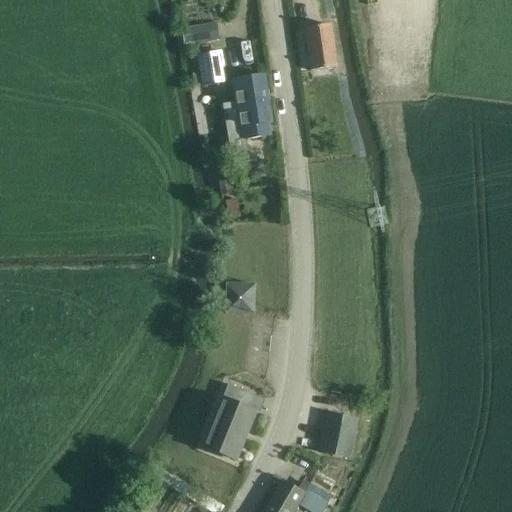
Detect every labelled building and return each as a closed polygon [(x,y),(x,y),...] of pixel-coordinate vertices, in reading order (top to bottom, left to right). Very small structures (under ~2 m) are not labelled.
[(219,40),(217,24),(191,28),(194,44),(219,40)] [(304,30),(310,72),(336,68),(330,26),(304,30)] [(221,52),(197,56),(202,86),(226,82),(221,52)] [(236,103),(223,106),(228,140),(242,138),(243,141),(245,141),(246,141),(272,137),(270,124),(272,124),(264,76),(232,81),(236,103)] [(229,180),(218,182),(220,193),(230,191),(229,180)] [(248,394),(228,386),(203,448),(236,461),(255,412),(233,403),(238,391),(247,395),(248,394)] [(350,459),(357,420),(326,414),(318,453),(350,459)] [(134,511),(153,511),(167,490),(149,479),(130,509),(134,511)] [(293,511),(297,505),(308,511),(322,511),(331,498),(309,485),(303,495),(283,483),(264,511),(293,511)]
